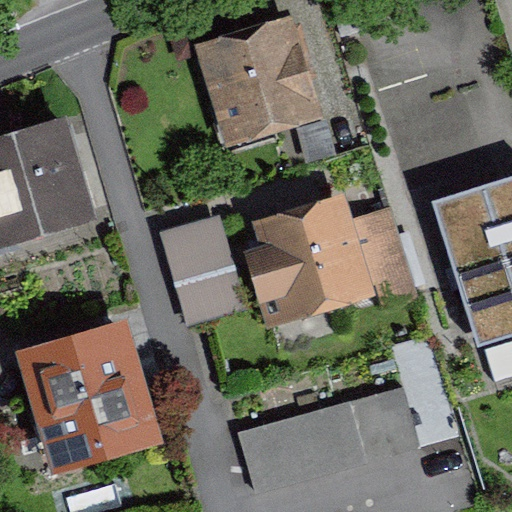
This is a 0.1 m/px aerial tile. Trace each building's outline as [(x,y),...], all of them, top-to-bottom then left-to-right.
[(230,150),(331,120),(300,12),(198,42),(230,150)] [(58,117),(0,135),(0,245),(89,217),(58,117)] [(511,182),(427,208),(470,351),(511,338),(511,182)] [(338,194),(244,219),(254,255),(234,261),(247,307),(267,302),(274,330),(371,303),(374,313),(411,303),(387,215),(346,226),(338,194)] [(115,323),(10,351),(44,481),(150,453),(115,323)] [(403,382),(238,428),(256,491),(421,445),(403,382)]
